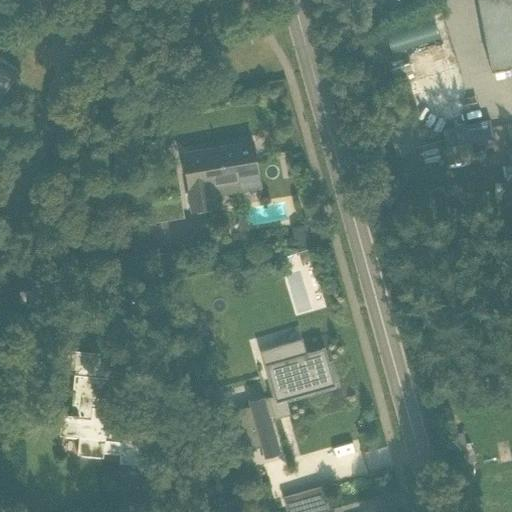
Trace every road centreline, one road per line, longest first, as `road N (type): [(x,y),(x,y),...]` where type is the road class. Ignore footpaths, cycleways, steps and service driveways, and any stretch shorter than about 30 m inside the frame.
road 1 (tertiary): [(434,511),(293,0)]
road 2 (unclassified): [(0,269),(46,117),(96,0)]
